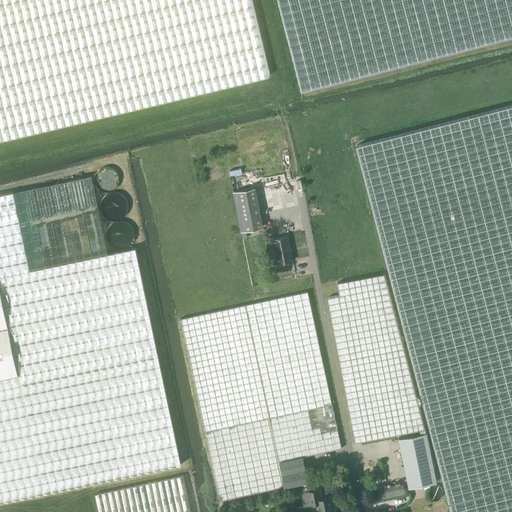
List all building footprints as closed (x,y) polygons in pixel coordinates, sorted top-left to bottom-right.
[(0,0),(0,139),(274,74),(256,0),(0,0)] [(511,0),(277,0),(301,91),(511,36),(511,0)] [(511,511),(511,104),(356,145),(451,511),(511,511)] [(135,248),(108,254),(91,175),(0,194),(0,502),(181,464),(135,248)] [(238,218),(257,210),(253,188),(233,192),(238,218)] [(241,231),(260,227),(257,210),(238,218),(241,231)] [(278,263),(292,261),(287,237),(273,239),(278,263)] [(426,432),(426,433),(384,273),(337,283),(339,295),(327,298),(355,443),(419,430),(420,434),(398,438),(408,488),(437,482),(426,432)] [(341,448),(338,432),(307,291),(180,318),(219,500),(284,486),(284,487),(308,482),(302,456),(341,448)] [(98,511),(190,511),(183,476),(95,494),(98,511)] [(376,498),(406,495),(405,483),(375,486),(376,498)] [(333,511),(331,497),(321,499),(319,489),(309,490),(309,486),(304,487),(305,491),(301,491),(303,505),(317,503),(318,511),(333,511)]
